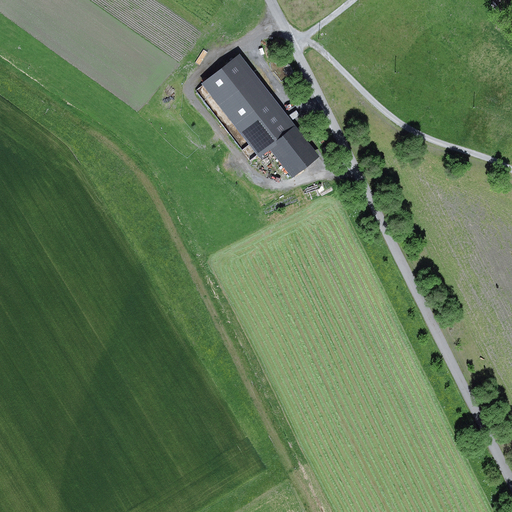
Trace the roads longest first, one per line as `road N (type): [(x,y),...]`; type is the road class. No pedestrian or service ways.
road 1 (unclassified): [(511,477),(270,0)]
road 2 (track): [(511,170),(397,121),(313,44),(293,45),(352,0)]
